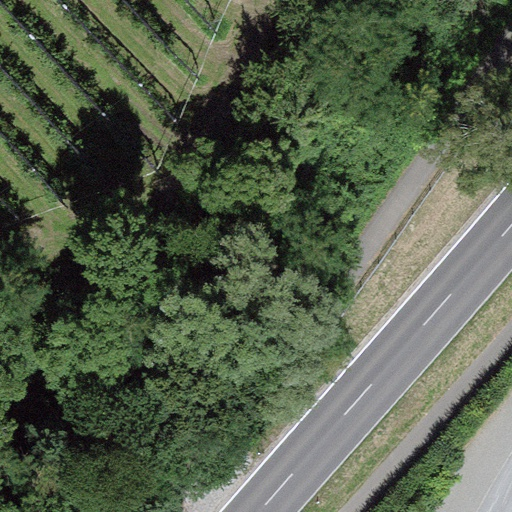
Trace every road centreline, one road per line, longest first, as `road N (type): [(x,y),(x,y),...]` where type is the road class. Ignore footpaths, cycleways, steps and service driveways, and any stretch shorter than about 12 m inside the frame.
road 1 (track): [(243,511),(226,495),(243,431),(511,35)]
road 2 (secondary): [(511,230),(262,511)]
